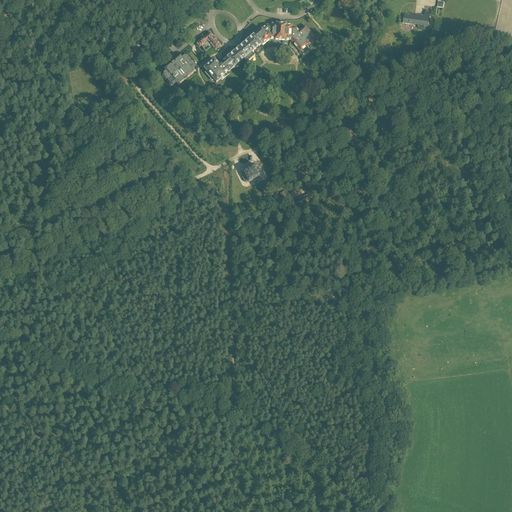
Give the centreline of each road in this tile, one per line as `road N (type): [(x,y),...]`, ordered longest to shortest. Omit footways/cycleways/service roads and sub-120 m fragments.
road 1 (track): [(29,258),(446,54),(511,52)]
road 2 (track): [(417,123),(416,167),(381,206),(362,134),(397,78),(460,81),(503,96),(418,120)]
road 3 (track): [(381,511),(405,427),(383,293),(511,267)]
road 4 (track): [(217,166),(228,179),(234,417)]
road 5 (track): [(293,119),(299,60),(418,120),(363,149)]
road 6 (track): [(234,417),(192,393),(99,382),(0,337)]
road 7 (track): [(0,236),(188,146)]
road 8 (unclassified): [(157,10),(135,49),(135,84),(215,167)]
road 9 (track): [(87,0),(150,19),(98,38),(135,84)]
road 10 (track): [(374,511),(337,474),(234,417)]
road 11 (unknown): [(0,400),(122,511)]
road 12 (track): [(442,109),(470,148),(511,245)]
road 13 (track): [(226,41),(198,69),(213,94),(254,79),(274,50)]
road 14 (track): [(241,155),(234,105),(293,119),(296,128)]
